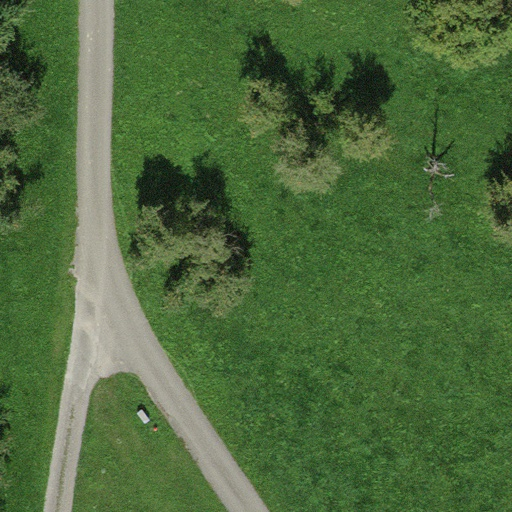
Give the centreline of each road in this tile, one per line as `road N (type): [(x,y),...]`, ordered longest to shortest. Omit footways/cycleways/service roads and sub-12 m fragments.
road 1 (track): [(34,511),(104,0)]
road 2 (track): [(249,511),(129,332),(79,198)]
